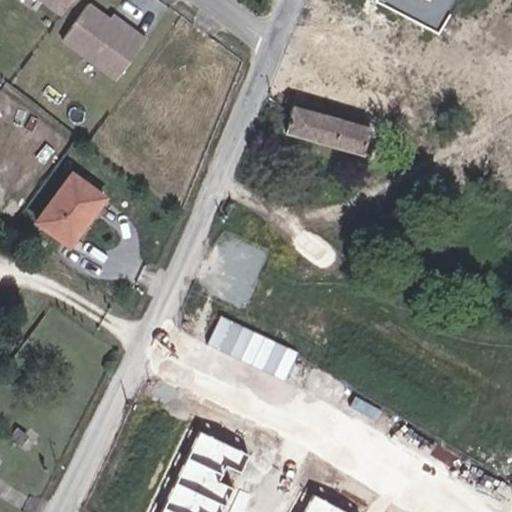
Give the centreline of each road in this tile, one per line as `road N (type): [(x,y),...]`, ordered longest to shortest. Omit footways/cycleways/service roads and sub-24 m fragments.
road 1 (unclassified): [(271,44),(187,271),(60,511)]
road 2 (unknown): [(149,344),(463,511)]
